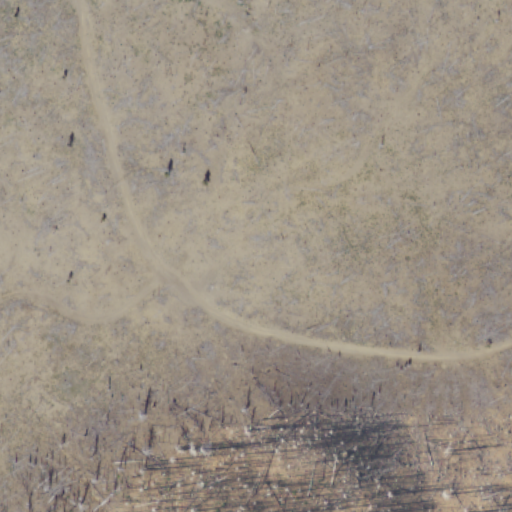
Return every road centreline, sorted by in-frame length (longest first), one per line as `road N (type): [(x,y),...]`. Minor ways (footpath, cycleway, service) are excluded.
road 1 (track): [(75,0),(128,212),(147,257),(191,301),(291,340),(450,357),(511,340)]
road 2 (track): [(191,301),(261,204),(342,177),(362,153),(373,123),(416,78),(426,41),(418,0)]
road 3 (track): [(159,272),(109,311),(0,313)]
